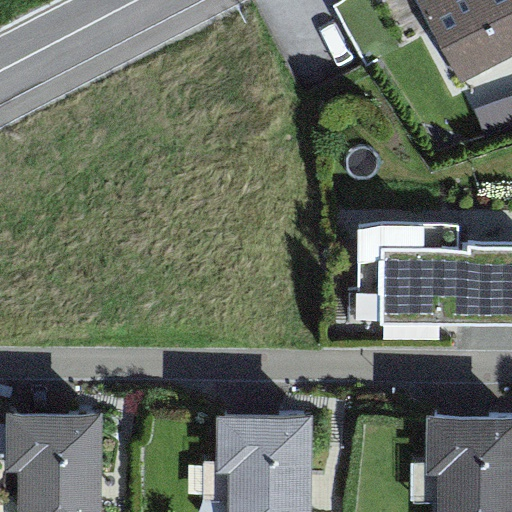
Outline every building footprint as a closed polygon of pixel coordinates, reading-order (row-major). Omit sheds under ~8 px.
[(345,0),(345,1),(377,63),(441,29),(426,0),(345,0)] [(511,0),(426,0),(441,29),(470,78),(511,55),(511,0)] [(372,302),(361,303),(362,336),(474,333),(474,350),(511,348),(511,233),(479,234),(479,242),(471,243),(470,218),(370,221),(372,302)] [(112,511),(111,400),(15,401),(15,464),(30,464),(30,511),(112,511)] [(323,511),(322,401),(226,403),(227,464),(240,464),(241,511),(323,511)] [(511,511),(511,403),(436,404),(437,461),(451,460),(451,511),(511,511)] [(0,511),(22,511),(22,464),(0,464),(0,511)]
